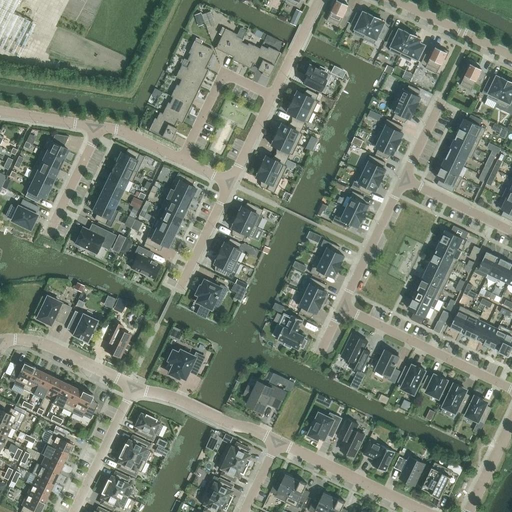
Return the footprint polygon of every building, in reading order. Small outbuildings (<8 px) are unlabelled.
[(0,0),(0,47),(20,57),(36,24),(13,13),(19,0),(0,0)] [(345,2),(341,0),(335,0),(333,5),(334,6),(327,21),(338,27),(340,24),(345,27),(353,11),(348,9),(349,6),(345,4),(345,2)] [(210,12),(202,15),(203,17),(205,24),(207,28),(212,26),(210,22),(213,21),(210,12)] [(375,16),(368,13),(368,14),(364,12),(362,15),(357,13),(351,24),(357,27),(353,34),(364,39),(375,16)] [(298,19),(293,16),(290,23),(295,25),(298,19)] [(364,39),(375,44),(378,37),(384,40),(389,28),(384,26),(385,23),(381,21),(382,19),(375,16),(364,39)] [(247,27),(244,37),(249,39),(252,28),(247,27)] [(233,57),(232,60),(243,39),(236,36),(237,34),(225,29),(222,28),(219,34),(222,35),(217,46),(223,49),(222,52),(233,57)] [(400,30),(398,33),(393,30),(387,41),(393,44),(390,51),(400,56),(411,33),(404,30),(404,31),(400,30)] [(400,56),(411,61),(412,59),(418,62),(425,46),(420,43),(421,40),(417,38),(418,37),(411,33),(400,56)] [(187,60),(208,70),(206,68),(211,57),(209,55),(212,49),(201,44),(202,41),(196,38),(195,41),(194,41),(188,53),(190,54),(187,60)] [(243,39),(232,60),(250,69),(261,46),(260,48),(248,43),(247,45),(242,42),(243,39)] [(261,46),(250,69),(251,69),(253,63),(259,66),(258,69),(263,72),(262,74),(268,77),(280,53),(268,47),(267,49),(261,46)] [(429,48),(422,63),(427,66),(426,69),(437,74),(445,59),(446,60),(450,52),(441,48),(441,50),(436,47),(435,50),(429,48)] [(200,88),(208,70),(187,60),(190,62),(187,67),(182,65),(176,76),(200,88)] [(468,70),(460,85),(472,90),(473,88),(475,84),(481,86),(486,75),(481,73),(482,70),(478,68),(479,66),(470,62),(466,69),(468,70)] [(306,77),(303,83),(324,93),(328,87),(325,86),(331,75),(326,73),(327,70),(320,66),(318,69),(309,65),(304,77),(306,77)] [(388,66),(385,72),(391,75),(394,69),(388,66)] [(171,96),(191,106),(200,88),(176,76),(176,77),(181,79),(178,85),(177,84),(171,96)] [(509,80),(502,77),(501,78),(497,76),(496,79),(490,77),(482,93),(488,95),(487,98),(498,103),(509,80)] [(498,103),(508,108),(509,106),(511,106),(511,81),(509,80),(498,103)] [(416,109),(419,102),(421,98),(418,96),(421,91),(409,85),(406,91),(400,87),(395,98),(416,109)] [(154,89),(155,89),(156,90),(154,95),(155,98),(159,100),(162,92),(155,88),(154,89)] [(291,102),(313,112),(318,102),(315,100),(318,95),(307,89),(304,95),(297,91),(294,96),(291,102)] [(182,123),(191,106),(171,96),(173,97),(170,103),(168,102),(163,113),(160,112),(159,112),(182,123)] [(413,115),(416,109),(395,98),(389,109),(396,112),(394,118),(405,123),(408,117),(411,119),(413,114),(413,115)] [(227,99),(220,113),(241,124),(249,110),(227,99)] [(291,122),(303,127),(305,122),(308,123),(313,112),(291,102),(288,108),(289,108),(286,113),(294,116),(291,122)] [(149,130),(174,142),(177,135),(174,134),(177,128),(174,127),(177,121),(182,124),(182,123),(159,112),(157,119),(155,118),(149,130)] [(461,129),(460,129),(482,139),(486,129),(480,126),(483,120),(471,115),(469,120),(465,119),(461,128),(461,129)] [(399,145),(402,138),(401,138),(404,134),(401,132),(403,127),(387,119),(385,125),(382,124),(377,134),(399,145)] [(303,127),(291,122),(289,127),(281,124),(279,128),(278,128),(276,134),(297,145),(302,134),(300,133),(303,127)] [(495,125),(493,130),(500,133),(502,128),(495,125)] [(460,129),(456,139),(477,149),(482,139),(460,129)] [(43,149),(42,149),(63,160),(68,149),(63,147),(69,136),(55,134),(52,142),(47,151),(43,149)] [(292,155),(297,145),(276,134),(273,140),(271,145),(278,148),(276,154),(287,160),(290,154),(292,155)] [(396,151),(399,145),(377,134),(372,145),(379,148),(376,154),(388,159),(390,154),(393,155),(396,150),(396,151)] [(311,151),(317,139),(311,136),(305,148),(311,151)] [(360,147),(363,141),(355,137),(352,143),(360,147)] [(451,148),(472,158),(477,149),(456,139),(451,148)] [(451,148),(446,158),(463,166),(467,157),(472,159),(472,158),(451,148)] [(42,149),(38,159),(59,169),(63,160),(42,149)] [(116,162),(137,172),(145,157),(139,154),(128,149),(125,154),(121,152),(116,162)] [(260,166),(282,177),(287,166),(285,165),(287,160),(276,154),(273,159),(266,156),(263,161),(263,160),(260,166)] [(383,168),(386,163),(370,155),(367,161),(365,159),(360,170),(382,181),(385,174),(384,174),(386,170),(383,168)] [(86,171),(92,173),(98,160),(92,157),(86,171)] [(442,168),(463,178),(458,176),(463,166),(446,158),(446,159),(442,168)] [(33,169),(54,179),(59,169),(38,159),(33,169)] [(132,182),(137,172),(116,162),(111,172),(132,182)] [(282,177),(260,166),(257,173),(255,177),(261,180),(257,187),(273,195),(282,177)] [(165,168),(159,170),(162,178),(168,176),(165,168)] [(453,193),(456,187),(458,188),(463,178),(442,168),(437,178),(440,180),(437,185),(453,193)] [(33,169),(28,179),(49,189),(54,179),(33,169)] [(379,187),(382,181),(360,170),(352,186),(370,195),(373,190),(376,191),(378,187),(379,187)] [(132,182),(111,172),(107,182),(123,190),(128,180),(132,182)] [(170,188),(191,198),(192,198),(191,198),(196,188),(192,186),(194,181),(178,173),(176,178),(175,178),(170,188)] [(28,191),(44,199),(49,189),(28,179),(33,181),(28,191)] [(118,199),(123,190),(107,182),(102,191),(118,199)] [(337,183),(335,188),(345,192),(347,188),(337,183)] [(511,201),(511,189),(507,187),(502,197),(511,201)] [(187,208),(191,198),(170,188),(165,198),(187,208)] [(102,191),(97,201),(114,209),(118,199),(102,191)] [(353,191),(350,197),(352,198),(347,208),(343,206),(364,217),(367,210),(369,206),(362,202),(364,197),(353,191)] [(511,201),(502,197),(498,207),(504,210),(502,216),(511,220),(511,201)] [(161,208),(182,218),(186,208),(186,209),(187,208),(165,198),(161,208)] [(136,199),(133,207),(139,210),(142,202),(136,199)] [(39,208),(23,200),(19,207),(12,220),(19,223),(18,224),(25,227),(25,226),(30,229),(37,215),(36,215),(39,208)] [(97,201),(92,211),(97,213),(94,219),(111,227),(118,211),(114,209),(97,201)] [(239,211),(236,217),(257,227),(262,217),(260,216),(263,210),(247,202),(244,208),(241,206),(239,211)] [(361,223),(364,217),(343,206),(338,216),(336,215),(333,221),(349,229),(351,223),(359,227),(361,223)] [(177,228),(182,218),(161,208),(165,210),(161,220),(177,228)] [(257,227),(236,217),(233,223),(231,228),(234,229),(231,235),(243,240),(246,235),(252,238),(257,227)] [(151,227),(172,237),(177,228),(161,220),(156,229),(152,227),(151,227)] [(446,230),(441,241),(463,251),(467,241),(465,240),(469,232),(454,225),(450,232),(446,230)] [(93,232),(83,227),(75,243),(96,254),(104,238),(112,242),(116,235),(96,226),(93,232)] [(352,231),(361,234),(363,229),(354,226),(352,231)] [(168,247),(172,237),(151,227),(147,237),(147,238),(144,243),(160,251),(163,245),(168,247)] [(55,233),(62,236),(64,231),(58,228),(55,233)] [(120,236),(115,247),(120,250),(126,239),(120,236)] [(218,253),(240,263),(236,261),(241,250),(238,249),(241,244),(230,238),(227,244),(224,242),(222,247),(221,247),(218,253)] [(319,256),(318,257),(340,267),(343,261),(345,256),(337,253),(340,247),(329,242),(324,239),(321,245),(323,247),(319,256)] [(458,260),(463,251),(441,241),(437,250),(458,260)] [(131,268),(153,278),(160,264),(147,258),(150,252),(138,246),(135,253),(138,254),(131,268)] [(481,249),(475,246),(469,257),(475,260),(481,249)] [(407,250),(399,271),(407,274),(414,252),(407,250)] [(453,270),(458,260),(437,250),(432,260),(453,270)] [(497,257),(487,252),(479,269),(489,274),(497,257)] [(240,263),(218,253),(215,259),(216,259),(214,264),(217,265),(214,271),(225,276),(228,271),(235,274),(240,263)] [(337,273),(340,267),(318,257),(311,273),(324,280),(327,274),(335,277),(337,273)] [(507,261),(497,257),(489,274),(499,278),(507,261)] [(448,280),(453,270),(432,260),(428,270),(448,280)] [(499,278),(508,283),(511,275),(511,263),(507,261),(499,278)] [(428,270),(423,279),(444,290),(448,280),(428,270)] [(327,292),(324,291),(327,285),(311,277),(308,283),(306,282),(301,293),(323,303),(326,297),(325,297),(327,292)] [(200,286),(196,294),(199,296),(196,301),(202,304),(201,306),(209,310),(210,308),(211,308),(211,307),(217,310),(222,298),(217,295),(221,288),(214,285),(215,283),(207,279),(206,281),(204,280),(201,286),(200,286)] [(439,299),(444,290),(423,279),(418,289),(439,299)] [(235,283),(232,289),(237,292),(235,297),(240,300),(246,288),(237,284),(235,283)] [(466,288),(464,293),(476,299),(479,295),(471,291),(466,288)] [(418,290),(414,299),(413,299),(434,309),(439,299),(418,289),(418,290)] [(303,307),(300,312),(311,318),(314,312),(317,313),(319,309),(320,309),(323,303),(301,293),(296,303),(303,307)] [(41,305),(37,312),(40,313),(37,318),(51,325),(53,319),(63,324),(71,308),(47,296),(43,306),(41,305)] [(413,299),(408,309),(414,312),(411,319),(422,324),(425,317),(430,307),(434,310),(434,309),(413,299)] [(116,301),(113,308),(121,312),(122,311),(129,314),(132,309),(125,306),(116,301)] [(276,302),(273,308),(279,311),(282,305),(276,302)] [(451,328),(461,332),(471,311),(461,306),(451,328)] [(438,322),(444,325),(450,313),(444,310),(438,322)] [(75,311),(67,328),(67,329),(69,326),(75,329),(72,335),(87,342),(98,320),(83,313),(82,314),(75,311)] [(481,316),(471,311),(461,332),(470,337),(481,316)] [(301,347),(304,349),(308,340),(305,339),(306,337),(297,333),(303,320),(292,315),(292,317),(284,313),(279,325),(284,327),(278,339),(285,343),(284,345),(292,348),(293,346),(300,349),(301,347)] [(470,337),(480,342),(488,325),(479,320),(481,316),(470,337)] [(104,337),(103,339),(109,342),(105,350),(120,358),(131,335),(121,331),(123,326),(112,321),(109,326),(104,337)] [(104,324),(98,337),(103,339),(104,337),(109,326),(104,324)] [(177,339),(182,329),(172,325),(168,335),(177,339)] [(500,325),(498,329),(488,325),(480,342),(490,347),(500,325)] [(510,330),(500,325),(490,347),(499,351),(500,351),(510,330)] [(511,330),(510,330),(500,351),(510,356),(511,353),(511,330)] [(353,334),(342,356),(351,361),(349,366),(358,370),(361,372),(369,355),(371,352),(370,352),(364,349),(368,341),(353,334)] [(389,376),(388,379),(395,383),(400,371),(394,368),(400,357),(399,356),(399,355),(393,351),(392,353),(386,350),(377,370),(389,376)] [(180,351),(179,354),(173,351),(169,360),(166,368),(171,370),(170,373),(179,378),(179,376),(184,378),(190,367),(198,371),(205,357),(196,353),(194,357),(180,351)] [(24,362),(22,367),(16,364),(9,379),(15,382),(14,384),(24,389),(35,366),(34,366),(24,362)] [(35,366),(24,389),(33,394),(44,371),(38,368),(38,370),(34,368),(35,366)] [(411,369),(406,366),(398,382),(404,385),(402,388),(414,394),(426,370),(418,366),(417,367),(413,366),(411,369)] [(54,376),(48,373),(47,374),(44,373),(45,371),(44,371),(33,394),(43,399),(54,376)] [(439,398),(448,380),(440,376),(439,377),(435,375),(433,378),(428,375),(422,387),(428,390),(427,392),(439,398)] [(43,399),(45,394),(55,398),(52,403),(53,403),(64,380),(58,378),(57,379),(54,377),(54,376),(43,399)] [(285,389),(290,392),(294,385),(295,383),(281,376),(280,378),(279,382),(287,386),(285,389)] [(67,384),(63,382),(64,381),(64,380),(53,403),(62,408),(73,385),(67,382),(67,384)] [(249,396),(252,397),(248,405),(262,412),(267,402),(279,408),(286,393),(273,386),(272,388),(256,380),(249,396)] [(444,407),(456,413),(457,410),(463,413),(471,396),(465,393),(467,390),(463,388),(463,387),(455,383),(444,407)] [(62,408),(72,413),(83,390),(83,389),(83,390),(77,387),(77,388),(73,387),(74,385),(73,385),(62,408)] [(83,390),(72,413),(82,417),(83,415),(91,419),(98,404),(91,400),(93,395),(84,390),(83,390)] [(382,395),(379,401),(386,404),(389,398),(382,395)] [(484,399),(476,395),(466,415),(479,421),(479,420),(485,423),(492,408),(486,406),(488,402),(483,400),(484,399)] [(15,406),(14,409),(24,414),(26,411),(15,406)] [(8,413),(0,409),(0,421),(18,431),(26,415),(24,414),(14,409),(11,408),(8,413)] [(320,413),(309,435),(311,436),(310,437),(317,440),(318,439),(319,440),(320,438),(324,440),(328,433),(334,436),(343,418),(336,415),(333,420),(320,413)] [(140,414),(135,422),(137,423),(136,426),(137,426),(140,427),(137,433),(153,441),(155,435),(158,436),(163,425),(157,422),(158,420),(144,414),(143,415),(141,414),(140,414)] [(347,438),(341,450),(354,456),(365,435),(356,430),(359,424),(347,418),(338,437),(339,437),(340,435),(347,438)] [(0,433),(6,437),(11,428),(18,431),(0,421),(0,433)] [(126,422),(124,427),(133,431),(135,427),(126,422)] [(56,426),(54,429),(66,434),(67,431),(56,426)] [(63,440),(66,434),(54,429),(52,435),(50,434),(46,444),(68,455),(69,455),(67,454),(69,450),(70,451),(73,445),(63,440)] [(225,434),(222,440),(229,444),(232,437),(225,434)] [(126,442),(122,450),(146,462),(151,451),(148,450),(151,444),(133,436),(132,436),(135,437),(132,442),(129,440),(128,443),(126,442)] [(159,438),(156,444),(164,448),(167,442),(159,438)] [(370,440),(364,454),(374,459),(372,465),(376,467),(386,471),(395,452),(381,445),(370,440)] [(250,449),(237,443),(234,448),(227,445),(222,455),(246,467),(249,459),(248,458),(249,455),(245,454),(248,449),(250,450),(250,449)] [(63,464),(64,460),(66,461),(68,455),(46,444),(41,454),(64,465),(64,464),(63,464)] [(117,468),(135,477),(138,471),(141,472),(146,462),(122,450),(118,458),(120,459),(119,462),(122,463),(120,468),(118,467),(117,468)] [(41,454),(43,455),(39,464),(36,463),(36,464),(59,474),(58,473),(60,470),(61,471),(64,465),(41,454)] [(224,469),(221,475),(235,481),(233,480),(235,475),(239,477),(240,474),(242,475),(246,467),(222,455),(217,466),(224,469)] [(415,485),(425,464),(410,457),(408,461),(400,456),(394,468),(403,472),(400,478),(415,485)] [(435,462),(422,488),(433,493),(433,494),(441,498),(443,493),(450,496),(460,475),(453,472),(454,471),(435,462)] [(53,483),(55,480),(56,480),(59,474),(36,464),(32,473),(54,484),(55,484),(53,483)] [(102,465),(100,470),(110,473),(111,467),(102,465)] [(109,478),(105,486),(129,497),(134,487),(127,484),(129,478),(116,471),(115,472),(118,473),(115,478),(112,476),(110,479),(109,478)] [(52,490),(54,484),(32,473),(32,474),(36,476),(32,485),(50,494),(49,493),(50,489),(52,490)] [(276,481),(271,492),(276,495),(275,497),(286,502),(297,479),(293,477),(286,474),(281,484),(276,481)] [(233,485),(214,476),(211,481),(210,481),(205,491),(228,503),(232,495),(231,494),(232,491),(228,489),(230,485),(233,486),(233,485)] [(297,479),(286,502),(296,507),(297,505),(303,508),(308,497),(310,492),(305,490),(308,484),(301,481),(297,479)] [(44,503),(46,499),(47,500),(50,494),(32,485),(27,495),(45,504),(46,503),(44,503)] [(100,504),(114,510),(116,505),(123,508),(129,497),(105,486),(101,494),(103,495),(101,498),(105,499),(103,504),(100,503),(100,504)] [(194,497),(200,499),(204,490),(198,488),(194,497)] [(205,491),(199,502),(206,505),(204,511),(206,511),(217,511),(218,511),(220,511),(221,511),(223,510),(224,511),(228,503),(205,491)] [(327,511),(335,498),(331,496),(331,495),(324,492),(319,502),(314,500),(309,511),(311,511),(327,511)] [(21,511),(22,511),(34,511),(35,511),(36,511),(41,511),(45,504),(27,495),(22,505),(23,506),(21,511)] [(90,499),(99,503),(100,498),(91,495),(90,499)] [(335,498),(327,511),(347,511),(348,511),(343,508),(346,502),(339,499),(335,498)]
